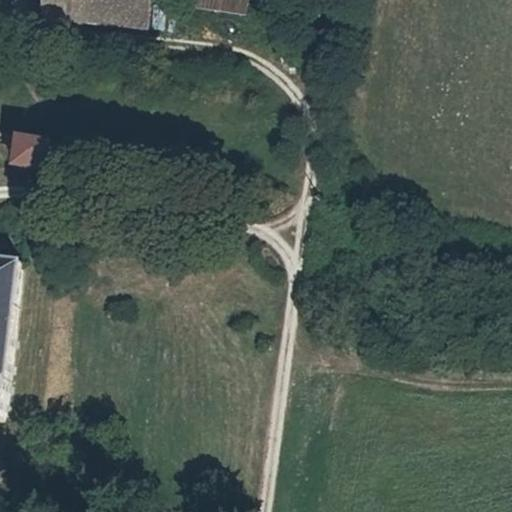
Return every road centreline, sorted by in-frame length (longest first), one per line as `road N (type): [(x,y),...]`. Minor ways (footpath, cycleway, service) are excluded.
road 1 (unknown): [(297,271),(186,217),(0,192)]
road 2 (track): [(332,0),(297,271)]
road 3 (unknown): [(326,47),(66,22)]
